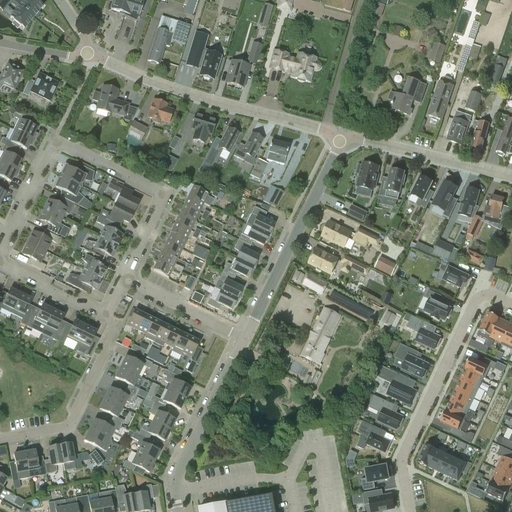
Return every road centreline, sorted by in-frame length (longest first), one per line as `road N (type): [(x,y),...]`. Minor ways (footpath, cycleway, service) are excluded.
road 1 (residential): [(123,279),(164,196),(53,143),(0,248)]
road 2 (unclassified): [(338,142),(323,130),(179,94),(85,57)]
road 3 (residential): [(410,511),(400,461),(475,299),(490,295),(511,305)]
road 4 (residential): [(243,338),(338,142)]
road 5 (residential): [(0,439),(70,426),(112,341),(107,312)]
road 6 (residential): [(177,511),(177,475),(243,338)]
road 7 (unclassified): [(511,178),(359,139),(338,142)]
road 8 (track): [(323,130),(360,0)]
road 9 (residential): [(243,338),(123,279)]
